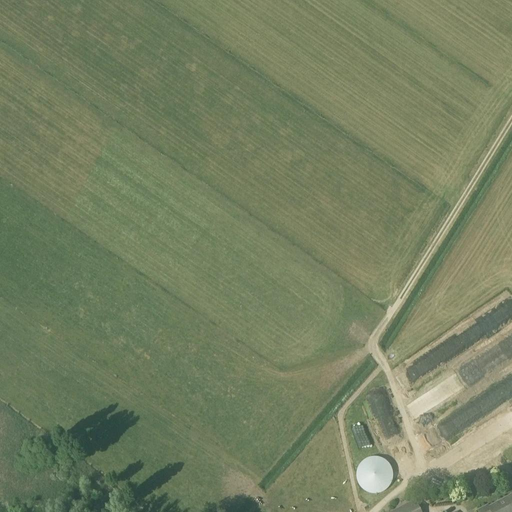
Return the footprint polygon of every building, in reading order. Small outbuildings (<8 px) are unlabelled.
[(486,357),(471,366),(477,377),(492,368),(486,357)] [(511,389),(510,384),(488,392),(493,406),(511,398),(511,389)] [(368,395),(387,446),(400,442),(381,390),(368,395)] [(509,434),(511,431),(511,415),(501,424),(509,434)] [(350,430),(355,451),(367,448),(362,428),(350,430)] [(375,494),(380,494),(384,492),(388,488),(391,484),(393,479),(393,476),(393,471),(391,467),(388,463),(384,460),(379,458),(373,457),(370,458),(367,460),(363,462),(361,464),(359,466),(358,469),(357,473),(357,479),(358,483),(360,487),(363,489),(366,492),(370,493),(375,494)] [(511,511),(511,495),(489,507),(488,506),(478,511),(511,511)] [(421,511),(416,500),(392,511),(421,511)]
